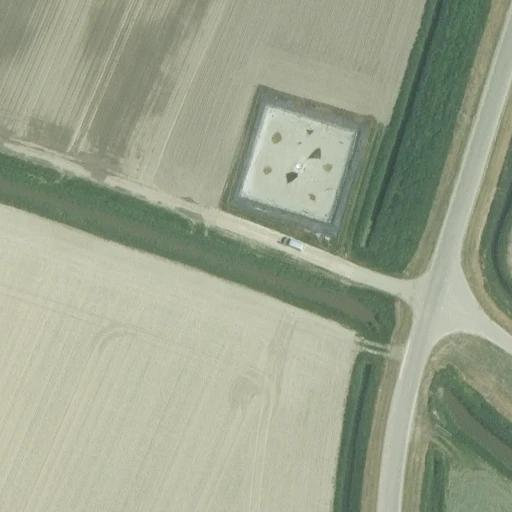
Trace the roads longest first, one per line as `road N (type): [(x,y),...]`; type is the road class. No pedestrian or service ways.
road 1 (track): [(0,140),(432,301)]
road 2 (tertiary): [(432,301),(511,38)]
road 3 (tertiary): [(388,511),(397,432),(432,301)]
